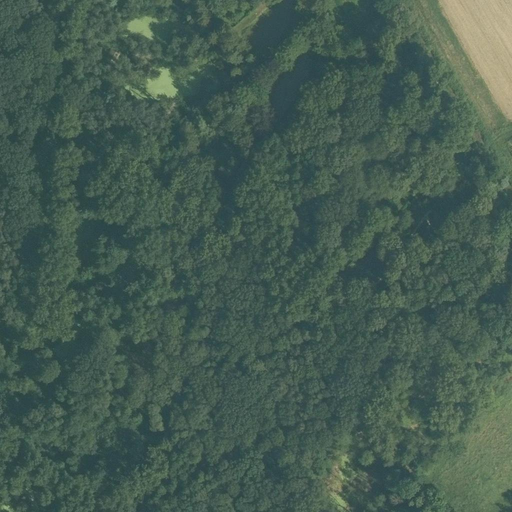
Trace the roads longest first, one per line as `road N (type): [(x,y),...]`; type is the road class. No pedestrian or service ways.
road 1 (track): [(441,511),(276,316),(30,143),(0,168)]
road 2 (track): [(438,156),(118,511)]
road 3 (track): [(182,251),(263,157),(211,0)]
road 4 (track): [(347,61),(261,164)]
